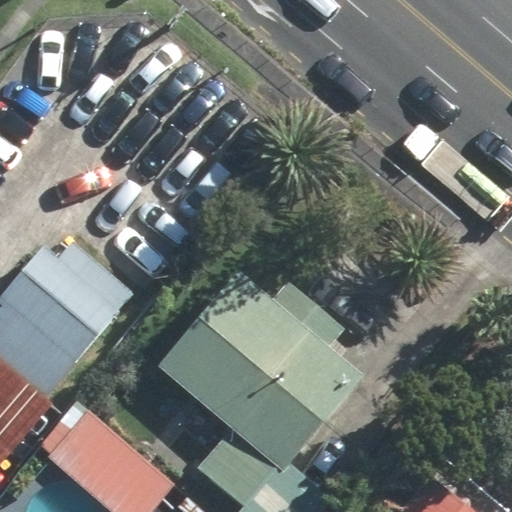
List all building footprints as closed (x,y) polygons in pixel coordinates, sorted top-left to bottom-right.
[(0,302),(2,305),(0,308),(0,370),(41,405),(122,313),(44,247),(0,295),(0,302)] [(196,469),(244,509),(276,470),(282,474),(366,375),(329,345),(342,329),(287,282),(271,301),(237,272),(157,367),(228,429),(196,469)] [(45,461),(105,511),(153,511),(173,489),(72,403),(36,447),(49,457),(45,461)] [(402,511),(465,511),(428,481),(402,511)] [(176,510),(178,511),(202,511),(186,498),(176,510)]
